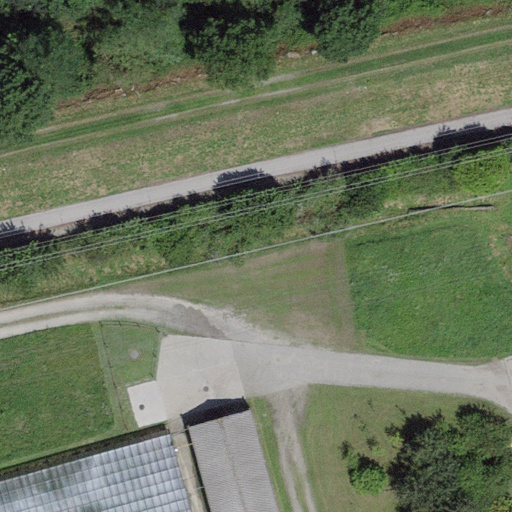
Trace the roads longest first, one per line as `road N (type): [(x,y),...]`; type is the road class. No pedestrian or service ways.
road 1 (unclassified): [(511,113),(0,234)]
road 2 (track): [(312,511),(268,348)]
